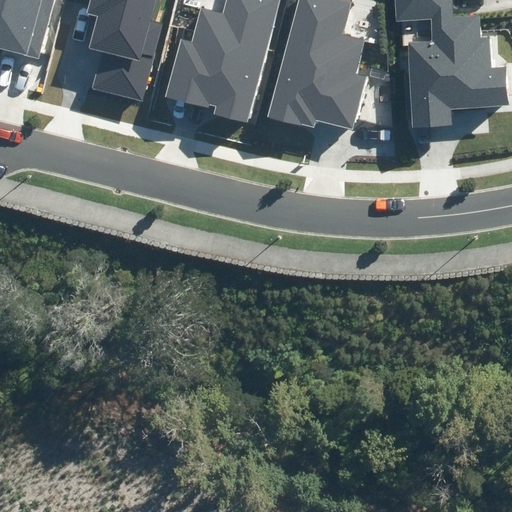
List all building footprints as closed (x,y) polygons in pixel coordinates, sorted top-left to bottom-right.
[(0,0),(0,48),(38,59),(54,0),(0,0)] [(102,52),(92,88),(142,102),(163,25),(151,22),(156,0),(90,0),(87,13),(97,15),(88,49),(102,52)] [(181,39),(165,98),(207,109),(208,104),(217,106),(215,114),(246,123),(280,0),(227,0),(223,14),(201,8),(192,42),(181,39)] [(345,0),(298,0),(267,117),(314,130),(317,120),(353,129),(367,76),(356,73),(365,40),(342,34),(351,1),(345,0)] [(407,43),(413,127),(454,125),(453,108),(509,105),(506,67),(491,68),(488,36),(481,37),(480,16),(453,17),(451,0),(394,0),(396,21),(431,19),(433,41),(407,43)]
